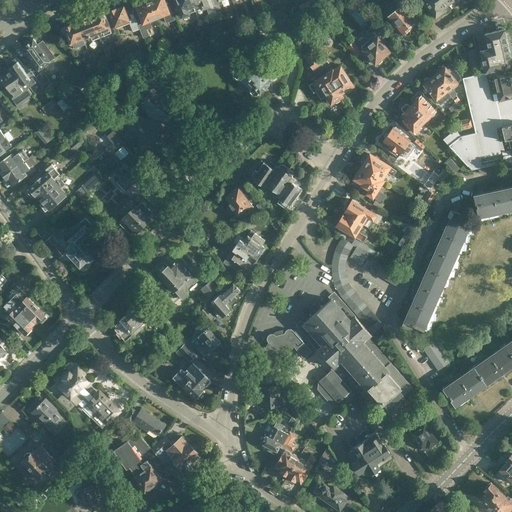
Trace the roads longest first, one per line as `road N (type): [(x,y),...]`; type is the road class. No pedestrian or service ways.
road 1 (residential): [(80,315),(281,117),(341,154)]
road 2 (residential): [(226,426),(252,300),(341,154)]
road 3 (residential): [(341,154),(420,58),(505,0)]
road 4 (residential): [(226,426),(204,422),(122,368),(80,315)]
road 5 (tertiary): [(412,511),(511,414)]
road 6 (residential): [(80,315),(0,205)]
